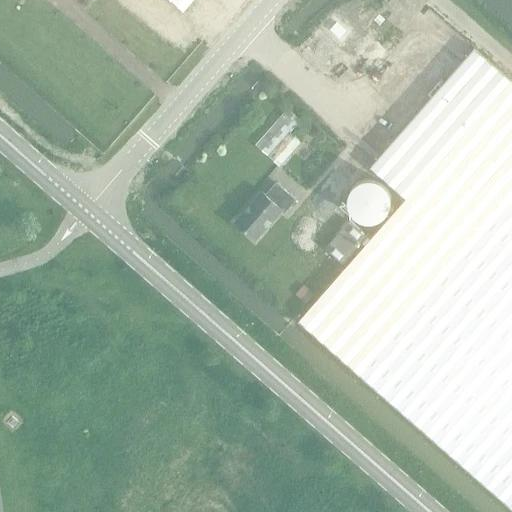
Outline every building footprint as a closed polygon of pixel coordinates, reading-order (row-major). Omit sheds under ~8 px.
[(170,0),(184,11),(194,0),(170,0)] [(473,49),(367,170),(383,183),(403,201),(509,81),(473,49)] [(511,83),(509,81),(403,201),(345,269),(297,322),(511,510),(511,83)] [(287,109),(255,145),(267,156),(300,120),(287,109)] [(261,192),(234,223),(255,241),(282,210),(285,213),(296,200),(276,183),(266,195),(261,192)] [(383,183),(323,250),(345,269),(403,201),(383,183)] [(305,303),(313,294),(304,286),(296,295),(305,303)]
